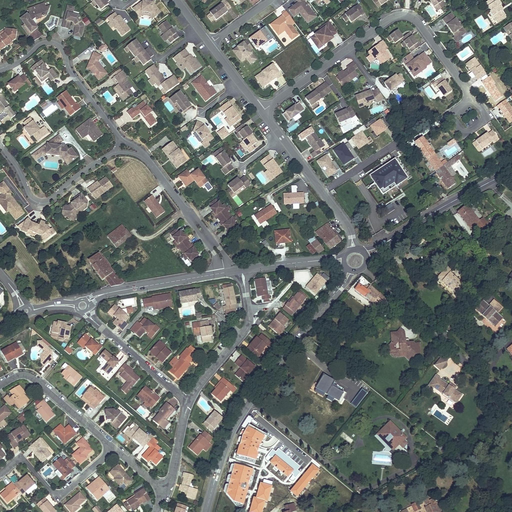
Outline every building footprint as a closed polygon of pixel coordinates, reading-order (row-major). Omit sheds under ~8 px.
[(91,0),(92,2),(94,1),(97,4),(101,10),(108,4),(107,2),(109,0),(91,0)] [(232,8),(225,0),(221,3),(222,5),(211,14),(217,21),(229,12),(228,11),(232,8)] [(316,17),(304,1),(305,0),(297,0),(299,2),(300,4),(299,5),(298,3),(297,3),(289,10),(294,16),(299,12),(301,11),(306,17),(308,16),(311,20),(316,17)] [(501,4),(497,0),(489,0),(485,3),(491,10),(489,11),(495,20),(504,15),(502,11),(498,6),(500,5),(501,4)] [(445,6),(442,1),(434,7),(437,11),(445,6)] [(152,13),(155,17),(160,13),(154,4),(153,4),(153,3),(143,2),(143,3),(142,3),(133,9),(140,17),(141,16),(139,13),(142,11),(152,13)] [(47,14),(50,6),(46,7),(44,3),(34,7),(28,10),(29,13),(28,14),(27,14),(22,18),(26,23),(22,25),(28,34),(32,31),(29,28),(35,24),(32,21),(36,18),(47,14)] [(361,16),(365,13),(358,4),(345,15),(349,20),(351,23),(361,15),(361,16)] [(301,11),(299,12),(307,23),(311,20),(308,16),(306,17),(301,11)] [(118,16),(115,12),(107,18),(110,22),(111,21),(113,24),(113,26),(115,29),(116,28),(122,36),(131,30),(120,16),(118,15),(118,16)] [(273,29),(277,34),(281,31),(285,31),(292,41),(299,35),(292,26),(291,24),(294,22),(286,12),(282,15),(284,16),(281,18),(280,17),(274,22),(278,26),(273,29)] [(82,34),(83,27),(80,22),(81,21),(78,15),(68,13),(66,19),(64,19),(62,26),(68,28),(70,21),(71,21),(74,22),(76,26),(76,28),(75,32),(82,34)] [(459,38),(466,33),(451,13),(442,19),(455,36),(455,37),(459,38)] [(506,17),(504,15),(495,20),(497,23),(506,17)] [(99,19),(95,22),(98,27),(103,23),(99,19)] [(179,37),(166,21),(158,27),(163,34),(168,40),(170,43),(179,37)] [(332,36),(336,33),(329,22),(320,29),(321,31),(311,38),(317,47),(321,44),(323,46),(330,41),(328,39),(332,36)] [(257,50),(274,37),(266,26),(249,39),(257,50)] [(12,34),(13,30),(6,29),(5,33),(2,36),(0,36),(0,49),(5,46),(6,47),(9,44),(8,44),(11,41),(15,38),(15,35),(12,34)] [(35,39),(42,35),(40,30),(32,35),(35,39)] [(403,42),(412,36),(409,33),(403,37),(398,30),(389,36),(392,40),(394,44),(401,39),(403,42)] [(411,53),(420,46),(412,36),(403,42),(406,46),(411,53)] [(148,48),(144,51),(136,40),(125,48),(137,63),(139,61),(142,66),(155,57),(148,48)] [(254,49),(248,41),(244,43),(246,45),(240,49),(239,47),(234,51),(240,59),(246,54),(253,63),(257,60),(251,51),(254,49)] [(384,51),(388,48),(382,41),(377,45),(378,45),(367,53),(370,56),(369,57),(372,61),(376,59),(381,65),(390,58),(384,51)] [(185,67),(191,74),(201,66),(196,61),(195,61),(191,56),(189,56),(185,50),(174,58),(178,63),(179,62),(184,68),(185,67)] [(98,79),(107,73),(98,61),(101,55),(94,51),(87,66),(93,69),(95,71),(93,73),(98,79)] [(401,61),(413,78),(433,64),(425,52),(414,60),(410,54),(401,61)] [(253,63),(246,54),(240,59),(242,62),(247,59),(251,65),(253,63)] [(486,74),(474,58),(466,64),(477,80),(486,74)] [(58,76),(52,67),(48,70),(45,67),(43,64),(44,63),(41,59),(31,67),(34,71),(35,70),(38,74),(37,75),(40,79),(47,74),(48,76),(51,80),(58,76)] [(176,64),(181,71),(184,68),(179,62),(178,63),(177,63),(176,64)] [(277,79),(281,76),(273,64),(257,76),(263,83),(270,78),(272,80),(276,78),(277,79)] [(343,86),(358,75),(354,69),(350,64),(347,67),(348,69),(344,72),(338,76),(336,78),(343,86)] [(158,71),(153,65),(145,71),(155,84),(156,84),(158,87),(161,85),(166,93),(179,83),(174,75),(166,81),(159,73),(157,71),(158,71)] [(126,98),(133,92),(129,88),(132,86),(125,77),(127,76),(123,70),(114,77),(119,84),(117,85),(114,88),(117,92),(118,90),(121,94),(122,93),(126,98)] [(31,84),(24,74),(20,77),(19,76),(8,84),(14,92),(25,84),(27,87),(31,84)] [(400,83),(404,81),(399,74),(396,77),(395,75),(384,84),(390,92),(401,84),(400,83)] [(210,88),(201,76),(192,83),(205,102),(217,93),(212,87),(210,88)] [(263,87),(272,80),(270,78),(263,83),(257,76),(255,77),(263,87)] [(444,97),(452,91),(442,77),(432,84),(435,88),(437,87),(444,97)] [(326,82),(315,90),(315,91),(305,98),(311,106),(332,91),(326,82)] [(496,106),(505,100),(493,84),(485,90),(496,106)] [(429,86),(425,88),(430,96),(434,94),(429,86)] [(378,102),(384,98),(377,89),(371,93),(371,91),(366,92),(363,94),(356,96),(360,107),(366,105),(365,103),(370,101),(376,99),(378,102)] [(71,115),(81,107),(77,102),(76,103),(66,90),(57,97),(59,100),(64,107),(71,115)] [(123,100),(126,98),(122,93),(121,94),(118,90),(117,92),(123,100)] [(191,106),(180,92),(170,99),(174,104),(175,103),(178,107),(179,106),(184,111),(191,106)] [(5,101),(5,99),(1,94),(0,93),(0,105),(4,111),(2,113),(0,114),(0,119),(1,121),(2,119),(5,123),(11,118),(10,116),(14,113),(11,109),(12,109),(12,108),(11,107),(10,107),(10,108),(5,101)] [(153,124),(157,121),(151,112),(152,111),(144,100),(134,107),(133,106),(127,111),(132,118),(139,113),(138,112),(140,110),(145,116),(144,117),(148,121),(150,120),(153,124)] [(228,101),(220,108),(227,118),(233,125),(241,119),(228,101)] [(42,112),(46,117),(57,108),(52,103),(42,112)] [(288,121),(304,110),(299,103),(296,106),(295,105),(286,112),(286,113),(283,115),(288,121)] [(356,115),(350,107),(347,109),(335,114),(339,123),(350,119),(353,118),(356,115)] [(38,141),(49,132),(45,125),(40,129),(30,117),(23,122),(26,126),(24,127),(31,136),(33,135),(38,141)] [(98,138),(103,134),(90,118),(76,129),(82,137),(88,133),(92,138),(96,136),(98,138)] [(233,125),(227,118),(224,120),(230,127),(233,125)] [(369,127),(376,138),(388,130),(380,120),(369,127)] [(214,138),(203,123),(197,121),(193,131),(196,132),(203,142),(204,142),(208,143),(209,142),(214,138)] [(246,127),(243,124),(235,130),(238,133),(239,132),(244,140),(243,141),(248,149),(247,149),(250,153),(257,147),(255,144),(257,142),(251,135),(253,134),(247,126),(246,127)] [(333,150),(342,166),(358,157),(353,149),(356,147),(358,151),(373,142),(370,137),(367,139),(363,132),(366,130),(364,126),(353,133),(356,137),(333,150)] [(222,140),(230,135),(224,127),(217,133),(222,140)] [(493,142),(498,139),(492,131),(488,134),(487,133),(475,141),(481,150),(493,141),(493,142)] [(314,133),(306,138),(311,146),(312,145),(314,147),(313,148),(315,152),(311,155),(314,159),(321,154),(319,150),(325,146),(320,139),(319,140),(314,133)] [(71,147),(69,149),(66,145),(60,145),(59,144),(64,140),(59,134),(32,155),(36,160),(43,155),(44,150),(47,150),(46,153),(60,155),(61,150),(64,151),(67,155),(67,159),(69,163),(78,156),(71,147)] [(431,150),(422,137),(415,142),(424,155),(431,150)] [(177,168),(187,160),(173,141),(162,148),(168,157),(170,156),(172,159),(174,157),(176,161),(175,162),(173,163),(177,168)] [(481,150),(475,141),(472,144),(478,152),(481,150)] [(223,151),(221,148),(213,154),(215,157),(223,151)] [(68,164),(69,163),(67,159),(67,155),(64,151),(61,150),(60,155),(46,153),(47,150),(44,150),(43,155),(63,157),(68,164)] [(231,162),(223,151),(215,157),(223,168),(221,169),(225,175),(234,169),(230,163),(231,162)] [(432,151),(425,157),(435,171),(442,166),(440,163),(438,159),(432,151)] [(316,161),(327,178),(340,170),(329,153),(316,161)] [(282,172),(269,155),(261,161),(268,171),(274,178),(282,172)] [(394,160),(370,176),(382,195),(407,179),(394,160)] [(442,166),(435,171),(447,189),(455,184),(442,166)] [(204,186),(208,182),(199,169),(191,175),(187,170),(179,176),(182,180),(185,178),(188,182),(193,178),(195,180),(197,184),(201,181),(204,186)] [(274,178),(268,171),(265,173),(271,181),(274,178)] [(100,195),(113,185),(106,176),(99,181),(94,185),(93,184),(88,188),(93,195),(98,192),(100,195)] [(246,188),(251,184),(245,176),(240,180),(238,177),(228,185),(230,188),(234,193),(244,186),(246,188)] [(187,186),(195,180),(193,178),(188,182),(185,178),(182,180),(187,186)] [(16,218),(24,212),(15,201),(13,202),(10,199),(12,197),(10,195),(12,193),(3,182),(0,184),(0,190),(3,194),(0,195),(0,196),(4,202),(3,207),(7,211),(9,209),(16,218)] [(283,194),(283,205),(294,205),(294,208),(299,208),(299,204),(304,204),(304,193),(297,193),(296,186),(291,186),(291,193),(283,194)] [(84,203),(88,200),(82,193),(75,198),(74,201),(72,203),(74,205),(70,207),(69,205),(66,204),(63,206),(63,210),(66,211),(69,215),(71,213),(73,216),(78,217),(78,213),(87,206),(84,203)] [(152,194),(144,200),(157,217),(165,211),(152,194)] [(232,198),(239,207),(243,203),(236,194),(232,198)] [(215,215),(217,218),(219,216),(221,218),(229,212),(225,207),(224,208),(221,204),(219,201),(219,202),(216,198),(210,203),(213,206),(212,206),(215,210),(213,211),(216,214),(215,215)] [(395,201),(384,209),(388,214),(398,206),(395,201)] [(262,229),(269,224),(267,221),(277,214),(271,204),(253,215),(262,229)] [(466,205),(457,212),(475,234),(487,224),(482,218),(479,220),(466,205)] [(74,220),(78,217),(73,216),(71,213),(69,215),(66,211),(63,210),(63,213),(67,219),(74,220)] [(222,220),(220,222),(222,225),(223,224),(226,227),(227,226),(230,230),(230,229),(233,232),(239,228),(236,225),(237,224),(234,221),(231,218),(232,217),(229,212),(221,218),(222,220)] [(44,241),(55,232),(52,227),(50,229),(47,225),(44,223),(40,222),(39,225),(31,222),(29,218),(18,226),(22,231),(27,233),(28,229),(36,233),(41,235),(41,237),(44,241)] [(327,224),(315,232),(321,240),(322,240),(329,250),(341,241),(327,224)] [(131,236),(122,225),(108,236),(117,248),(131,236)] [(187,241),(190,239),(187,236),(186,237),(183,234),(182,235),(180,231),(179,232),(177,229),(171,233),(173,236),(173,237),(175,240),(178,243),(177,244),(181,249),(189,243),(187,241)] [(285,243),(290,243),(289,229),(274,231),(276,244),(285,242),(285,243)] [(311,233),(305,238),(309,244),(310,244),(311,245),(316,241),(311,233)] [(316,241),(311,245),(316,252),(318,254),(323,250),(316,241)] [(195,246),(193,243),(190,245),(189,243),(181,249),(184,254),(185,253),(188,256),(191,260),(191,259),(193,263),(199,258),(197,255),(197,254),(195,251),(196,250),(194,247),(195,246)] [(310,244),(309,244),(306,247),(312,255),(316,252),(311,245),(310,244)] [(99,253),(89,260),(93,266),(92,266),(102,280),(105,278),(111,286),(121,284),(124,282),(118,274),(116,275),(99,253)] [(447,266),(438,277),(442,281),(453,292),(454,291),(458,296),(468,285),(463,280),(461,282),(450,272),(452,270),(447,266)] [(325,282),(316,274),(313,277),(314,278),(310,283),(308,282),(304,287),(313,295),(325,282)] [(263,278),(253,280),(254,289),(257,288),(258,297),(261,297),(262,301),(263,301),(268,300),(269,300),(268,296),(266,296),(263,278)] [(372,298),(373,299),(375,301),(380,295),(371,286),(367,291),(360,285),(356,290),(367,299),(367,298),(370,301),(372,298)] [(200,289),(178,293),(180,304),(197,301),(197,299),(202,298),(200,289)] [(235,298),(233,289),(222,291),(226,307),(223,308),(224,312),(225,312),(226,317),(236,315),(235,310),(234,306),(233,298),(235,298)] [(305,297),(297,291),(293,296),(288,303),(287,301),(284,305),(291,311),(294,308),(295,309),(305,297)] [(170,293),(151,297),(151,298),(142,299),(143,308),(152,306),(153,310),(157,310),(157,307),(171,305),(170,293)] [(483,300),(475,309),(495,327),(503,318),(497,313),(503,307),(494,299),(489,305),(483,300)] [(129,318),(114,305),(109,311),(114,316),(117,319),(116,321),(118,323),(116,326),(122,332),(128,325),(125,322),(129,318)] [(269,328),(273,331),(276,334),(279,330),(281,331),(284,328),(282,326),(287,320),(279,314),(274,320),(276,320),(269,328)] [(140,324),(137,322),(130,330),(136,335),(140,330),(143,332),(145,331),(148,334),(152,337),(159,329),(155,325),(154,326),(145,318),(140,324)] [(201,332),(202,342),(212,341),(211,336),(213,336),(211,327),(209,327),(208,321),(192,324),(193,331),(200,330),(201,332)] [(58,323),(53,322),(51,333),(59,334),(59,338),(58,340),(63,341),(64,338),(69,339),(71,327),(67,326),(67,324),(58,322),(58,323)] [(397,333),(390,334),(391,337),(392,339),(391,340),(392,344),(395,346),(396,355),(405,354),(406,356),(405,357),(407,359),(406,359),(410,362),(414,355),(420,355),(419,343),(413,344),(413,342),(408,342),(407,344),(406,344),(404,343),(403,341),(405,340),(404,333),(400,330),(397,333)] [(98,346),(85,334),(79,341),(86,347),(85,347),(95,356),(103,347),(99,344),(98,346)] [(270,343),(261,335),(257,339),(256,337),(247,348),(255,355),(257,352),(259,354),(262,351),(261,350),(265,345),(267,347),(270,343)] [(38,342),(38,347),(43,352),(41,355),(41,364),(45,367),(48,362),(50,364),(53,360),(51,358),(52,357),(52,351),(41,342),(38,342)] [(158,342),(150,352),(163,363),(171,354),(165,348),(158,342)] [(17,343),(1,352),(7,363),(15,358),(16,359),(23,355),(23,354),(26,353),(21,343),(18,345),(17,343)] [(395,346),(392,344),(389,347),(390,355),(393,358),(405,357),(406,356),(405,354),(396,355),(395,346)] [(187,350),(187,349),(180,357),(181,358),(169,371),(177,378),(182,372),(183,373),(190,366),(188,364),(195,357),(194,355),(197,352),(190,346),(187,350)] [(73,351),(68,347),(65,350),(70,355),(73,351)] [(108,363),(102,370),(107,375),(119,362),(105,350),(100,356),(108,363)] [(236,360),(242,366),(240,368),(241,369),(235,376),(242,382),(254,367),(240,355),(236,360)] [(446,361),(441,357),(435,365),(440,369),(446,361)] [(65,370),(62,374),(68,379),(67,380),(74,387),(82,378),(66,363),(62,368),(65,370)] [(126,394),(139,378),(130,371),(131,370),(124,364),(117,373),(127,382),(120,389),(126,394)] [(344,393),(333,386),(336,381),(324,374),(318,385),(316,388),(326,393),(339,401),(344,393)] [(440,377),(436,374),(427,386),(432,389),(433,387),(456,402),(462,394),(455,389),(449,385),(440,378),(440,377)] [(233,385),(222,376),(218,381),(220,382),(216,387),(211,393),(220,401),(229,390),(233,385)] [(312,389),(323,396),(326,393),(316,388),(318,385),(315,383),(312,389)] [(8,396),(3,399),(10,407),(14,404),(17,407),(20,408),(23,406),(24,397),(21,397),(20,396),(23,393),(24,393),(19,386),(10,392),(13,396),(10,399),(8,396)] [(146,402),(147,401),(150,404),(149,405),(152,408),(160,399),(146,387),(138,396),(145,402),(146,402)] [(104,398),(96,391),(94,392),(90,389),(83,396),(93,404),(91,406),(95,409),(104,398)] [(30,401),(23,393),(20,396),(21,397),(24,397),(23,406),(30,401)] [(93,404),(83,396),(81,399),(90,407),(91,406),(93,404)] [(46,404),(44,400),(36,406),(39,410),(37,411),(47,422),(54,416),(51,411),(45,404),(46,404)] [(172,408),(165,402),(158,411),(159,412),(154,418),(160,423),(158,424),(163,428),(168,422),(165,420),(171,412),(170,411),(172,408)] [(0,422),(11,413),(5,406),(0,410),(0,422)] [(114,410),(106,410),(106,416),(107,416),(107,421),(111,421),(112,423),(114,423),(119,427),(126,419),(117,410),(116,411),(114,410)] [(222,417),(214,410),(205,421),(210,425),(208,428),(211,431),(222,417)] [(21,424),(26,419),(21,414),(17,419),(21,424)] [(273,439),(277,435),(271,430),(269,434),(249,418),(243,426),(273,451),(277,446),(282,450),(284,447),(293,454),(294,452),(280,441),(278,443),(273,439)] [(395,448),(405,437),(391,422),(380,432),(395,448)] [(61,425),(53,431),(65,444),(76,434),(69,426),(64,430),(61,425)] [(148,437),(135,426),(132,430),(128,434),(133,439),(144,448),(151,439),(148,437)] [(14,448),(19,445),(18,443),(17,442),(22,439),(23,440),(31,435),(25,427),(21,430),(20,428),(11,434),(15,439),(10,442),(14,448)] [(132,430),(130,428),(125,434),(132,440),(133,439),(128,434),(132,430)] [(200,433),(188,447),(197,454),(202,448),(208,441),(212,437),(204,431),(201,434),(200,433)] [(350,444),(353,440),(343,432),(340,436),(350,444)] [(378,434),(393,449),(395,448),(380,432),(378,434)] [(234,445),(238,447),(244,438),(240,435),(234,445)] [(81,448),(72,456),(80,464),(86,459),(85,457),(92,451),(89,448),(86,444),(87,443),(83,438),(77,444),(81,448)] [(45,445),(40,439),(32,446),(36,452),(34,454),(42,463),(51,455),(46,450),(43,446),(45,445)] [(211,443),(208,441),(202,448),(205,451),(211,443)] [(160,449),(154,444),(143,457),(149,462),(151,460),(152,462),(156,465),(162,458),(157,453),(160,449)] [(70,474),(68,472),(70,469),(71,470),(75,466),(71,461),(66,465),(60,458),(53,465),(63,476),(60,478),(63,481),(70,474)] [(259,479),(267,468),(264,466),(256,475),(259,479)] [(312,474),(313,475),(314,476),(317,472),(318,472),(321,469),(317,466),(314,469),(315,470),(312,474)] [(131,482),(118,467),(113,471),(118,478),(116,479),(115,481),(119,486),(118,487),(121,490),(131,482)] [(185,497),(194,500),(197,490),(189,487),(191,480),(193,475),(184,472),(182,477),(184,478),(181,485),(180,491),(183,492),(186,496),(185,497)] [(34,484),(27,475),(18,483),(17,482),(14,486),(20,493),(22,495),(34,484)] [(110,490),(99,478),(96,480),(97,482),(87,490),(97,501),(110,490)] [(86,488),(87,490),(97,482),(96,480),(86,488)] [(0,496),(7,504),(20,493),(14,486),(11,483),(8,486),(9,487),(5,490),(0,494),(0,496)] [(143,504),(150,499),(144,491),(139,493),(139,492),(134,495),(135,497),(136,499),(133,501),(132,499),(127,502),(128,504),(125,506),(128,511),(131,509),(132,511),(138,507),(138,506),(143,503),(143,504)] [(85,500),(79,493),(65,506),(70,511),(74,511),(79,508),(79,506),(85,500)] [(423,500),(420,501),(418,502),(412,504),(412,505),(406,508),(406,509),(402,511),(401,511),(413,511),(426,506),(428,511),(441,511),(437,502),(436,502),(433,498),(430,500),(429,498),(424,500),(423,500)] [(55,511),(47,502),(44,503),(42,500),(37,504),(43,511),(55,511)]
